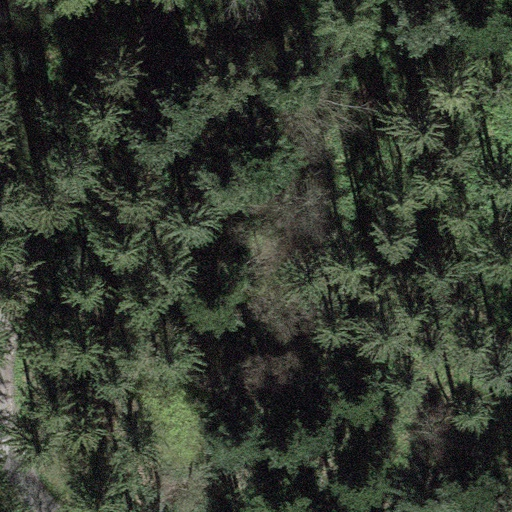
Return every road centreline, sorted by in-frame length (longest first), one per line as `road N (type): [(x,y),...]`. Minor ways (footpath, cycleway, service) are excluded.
road 1 (track): [(161,0),(26,226),(0,387)]
road 2 (track): [(0,395),(13,463),(42,511)]
